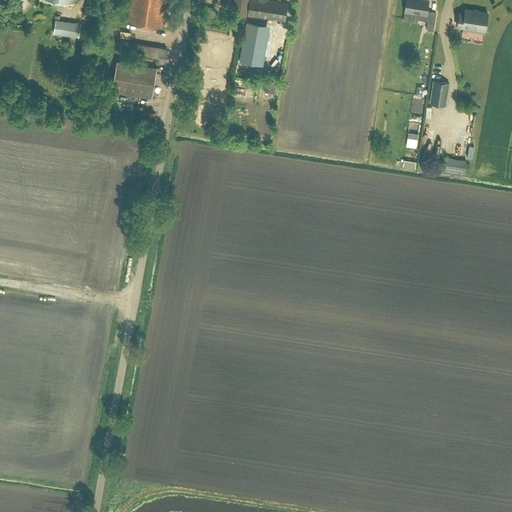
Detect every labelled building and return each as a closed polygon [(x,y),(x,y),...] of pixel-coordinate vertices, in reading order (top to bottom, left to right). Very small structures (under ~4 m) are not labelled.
[(162,27),(166,0),(130,0),(127,21),(162,27)] [(246,16),(248,0),(233,0),(231,15),(246,16)] [(285,20),(288,2),(272,0),(249,0),(247,15),(285,20)] [(433,30),(436,12),(427,11),(428,0),(406,0),(404,11),(418,13),(417,19),(427,20),(428,21),(426,29),(433,30)] [(485,30),(488,12),(465,9),(465,13),(459,12),(457,25),(485,30)] [(80,23),(56,19),(53,33),(78,37),(80,23)] [(160,47),(158,58),(165,59),(167,48),(160,47)] [(117,61),(113,91),(152,97),(157,67),(117,61)] [(271,87),(275,74),(271,73),(267,85),(271,87)] [(278,87),(281,77),(276,75),(273,85),(278,87)] [(445,105),(449,83),(433,81),(429,103),(445,105)] [(457,127),(462,129),(465,118),(460,116),(457,127)] [(408,133),(407,143),(417,144),(418,135),(408,133)] [(451,171),(453,159),(447,158),(445,170),(451,171)] [(465,161),(459,160),(457,172),(463,173),(465,161)]
